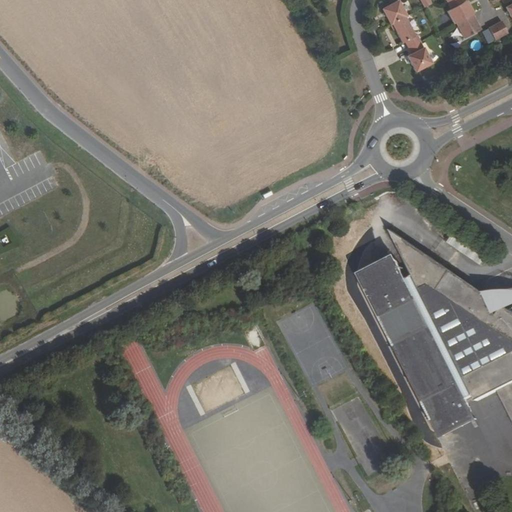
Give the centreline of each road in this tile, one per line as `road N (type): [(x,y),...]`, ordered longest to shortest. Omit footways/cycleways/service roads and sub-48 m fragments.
road 1 (residential): [(0,55),(60,121),(183,218),(207,259)]
road 2 (tertiary): [(0,368),(207,259)]
road 3 (tertiary): [(207,259),(379,165)]
road 4 (residential): [(391,123),(357,23),(361,0)]
road 5 (residential): [(413,174),(511,245)]
